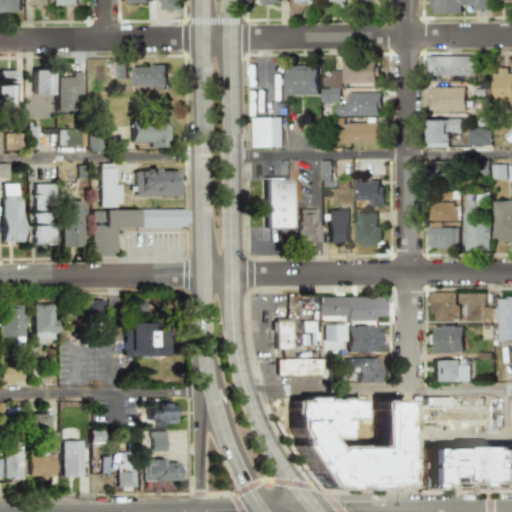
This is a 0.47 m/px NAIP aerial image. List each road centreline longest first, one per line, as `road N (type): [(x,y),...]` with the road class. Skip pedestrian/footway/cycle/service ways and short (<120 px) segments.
road 1 (secondary): [(315,510),(266,439),(234,333),(230,0)]
road 2 (secondary): [(203,0),(209,366),(222,424),(264,511)]
road 3 (residential): [(511,36),(0,40)]
road 4 (residential): [(511,272),(0,276)]
road 5 (residential): [(412,510),(407,0)]
road 6 (tertiary): [(202,511),(0,511)]
road 7 (secondary): [(213,393),(202,420),(202,511)]
